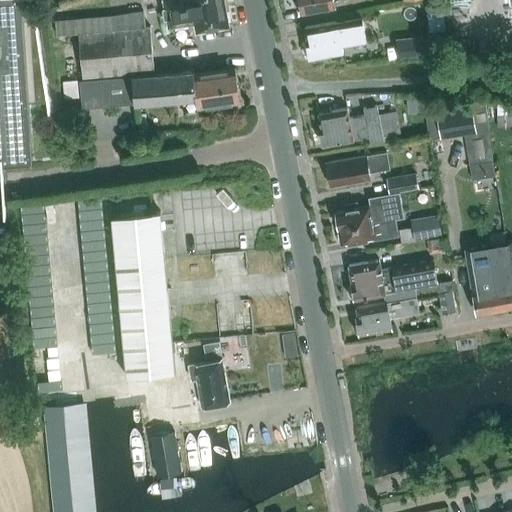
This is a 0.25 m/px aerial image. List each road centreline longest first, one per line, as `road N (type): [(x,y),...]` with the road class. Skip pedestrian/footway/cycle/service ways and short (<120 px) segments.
road 1 (unclassified): [(269,87),(425,86),(469,329)]
road 2 (unclassified): [(0,191),(281,142)]
road 3 (unclassified): [(323,355),(281,142)]
road 4 (unclassified): [(354,511),(323,355)]
road 5 (unclassified): [(323,355),(469,329)]
road 6 (unclassified): [(367,511),(511,478)]
